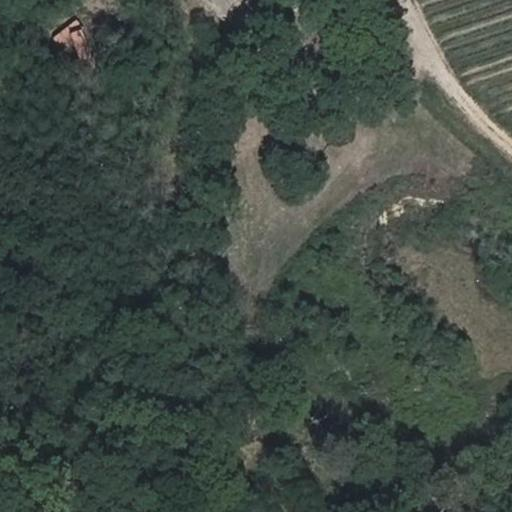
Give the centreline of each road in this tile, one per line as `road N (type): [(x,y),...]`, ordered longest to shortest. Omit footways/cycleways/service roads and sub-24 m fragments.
road 1 (track): [(376,128),(347,284),(352,338),(378,404)]
road 2 (track): [(436,67),(376,128),(342,106),(236,0)]
road 3 (track): [(511,135),(451,85),(394,0)]
